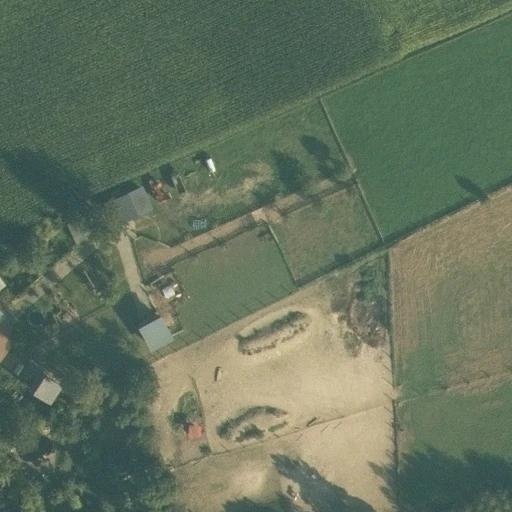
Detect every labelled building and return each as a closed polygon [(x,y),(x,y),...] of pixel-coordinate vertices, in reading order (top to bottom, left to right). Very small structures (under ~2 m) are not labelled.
[(141,185),(127,191),(137,214),(151,208),(141,185)] [(114,224),(137,214),(127,191),(104,202),(114,224)] [(95,212),(66,224),(74,244),(103,232),(95,212)] [(159,314),(137,325),(150,350),(173,338),(159,314)] [(59,386),(37,372),(26,390),(47,404),(59,386)]
